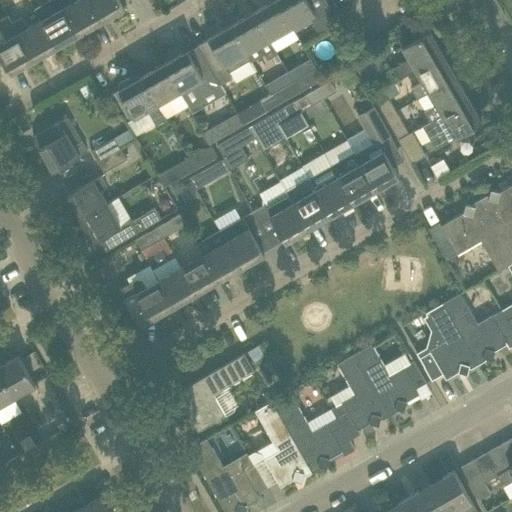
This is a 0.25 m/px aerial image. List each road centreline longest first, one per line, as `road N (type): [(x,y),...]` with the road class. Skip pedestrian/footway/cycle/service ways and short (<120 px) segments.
road 1 (unclassified): [(102,385),(511,149)]
road 2 (unclassified): [(0,131),(217,0)]
road 3 (unclassified): [(294,511),(511,381)]
road 4 (unclassified): [(102,385),(0,204)]
road 5 (unclassified): [(177,511),(102,385)]
